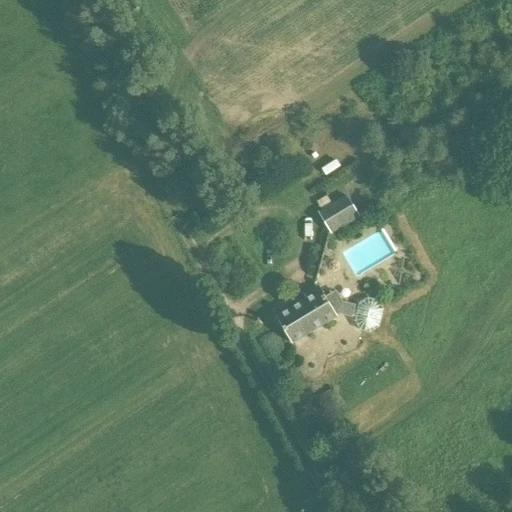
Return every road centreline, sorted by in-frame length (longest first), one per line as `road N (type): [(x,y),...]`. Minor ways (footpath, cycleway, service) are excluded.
road 1 (track): [(335,511),(187,240),(161,165),(157,138),(173,81),(193,47),(251,0)]
road 2 (track): [(511,280),(424,396),(315,476)]
